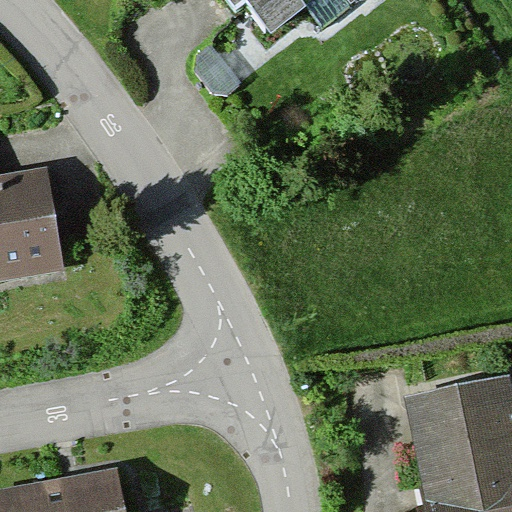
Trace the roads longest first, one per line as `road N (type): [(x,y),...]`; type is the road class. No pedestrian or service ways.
road 1 (residential): [(246,377),(151,190),(35,21),(10,0)]
road 2 (residential): [(0,423),(246,377)]
road 3 (residential): [(283,511),(246,377)]
